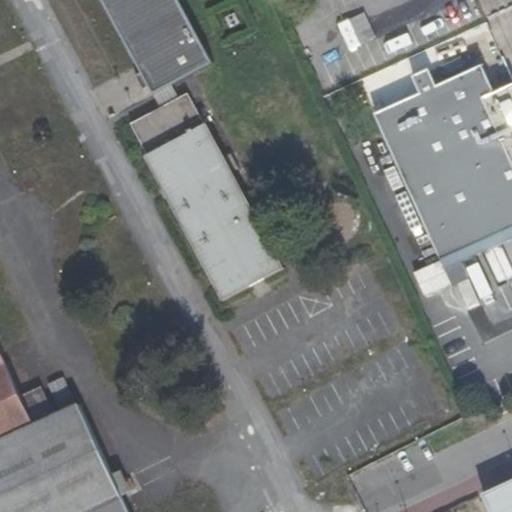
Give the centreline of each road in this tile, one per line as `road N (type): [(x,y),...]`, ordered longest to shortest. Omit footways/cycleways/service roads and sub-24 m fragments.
road 1 (unclassified): [(511,443),(364,511)]
road 2 (unknown): [(268,452),(407,382)]
road 3 (unknown): [(228,380),(364,305)]
